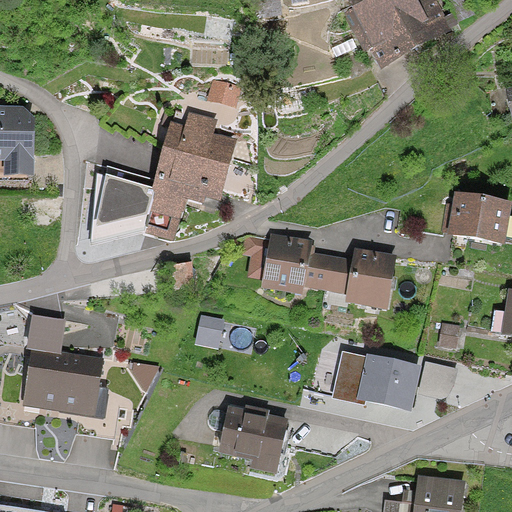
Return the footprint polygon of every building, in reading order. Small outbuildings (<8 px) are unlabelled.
[(253,0),(256,19),(276,17),(273,0),(253,0)] [(345,0),(381,68),(445,32),(427,0),(345,0)] [(29,125),(19,115),(0,114),(0,159),(28,160),(29,125)] [(158,179),(156,184),(145,232),(168,238),(179,198),(200,204),(203,193),(217,196),(231,144),(209,138),(213,124),(188,117),(184,132),(170,128),(166,142),(173,144),(168,163),(174,165),(170,182),(158,179)] [(145,232),(156,184),(96,167),(78,234),(75,248),(105,256),(109,243),(140,251),(145,232)] [(504,208),(457,200),(451,237),(498,245),(504,208)] [(420,203),(415,233),(441,238),(446,208),(420,203)] [(324,291),(324,290),(329,262),(306,258),(307,248),(270,241),(262,288),(299,294),(300,290),(312,292),(312,289),(324,291)] [(383,309),(391,262),(354,256),(353,265),(330,260),(329,262),(324,290),(348,294),(346,303),(383,309)] [(190,299),(193,270),(169,269),(170,299),(190,299)] [(511,296),(510,296),(507,315),(494,313),(491,335),(511,338),(511,336),(511,296)] [(62,325),(32,320),(27,350),(38,352),(57,355),(62,325)] [(249,330),(201,320),(196,345),(214,349),(215,344),(245,350),(249,330)] [(455,330),(442,328),(440,346),(452,348),(455,330)] [(56,413),(57,413),(65,363),(57,362),(59,355),(57,355),(38,352),(37,359),(30,358),(24,396),(36,398),(35,406),(57,409),(56,413)] [(364,405),(366,399),(411,410),(421,367),(368,355),(367,358),(343,353),(333,397),(364,405)] [(425,362),(419,392),(441,398),(446,395),(453,384),(456,369),(425,362)] [(57,413),(58,413),(58,409),(101,415),(103,398),(95,397),(99,368),(65,363),(57,413)] [(264,421),(265,417),(245,412),(244,417),(227,414),(219,453),(275,465),(284,426),(264,421)] [(457,511),(461,487),(417,482),(413,511),(457,511)]
